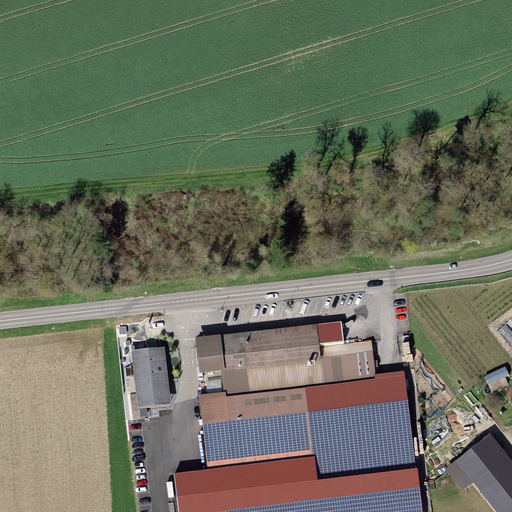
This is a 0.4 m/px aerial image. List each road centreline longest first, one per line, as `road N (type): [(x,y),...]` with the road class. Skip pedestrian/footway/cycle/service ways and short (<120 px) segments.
road 1 (track): [(511,103),(337,161),(0,196)]
road 2 (secondary): [(511,259),(0,320)]
